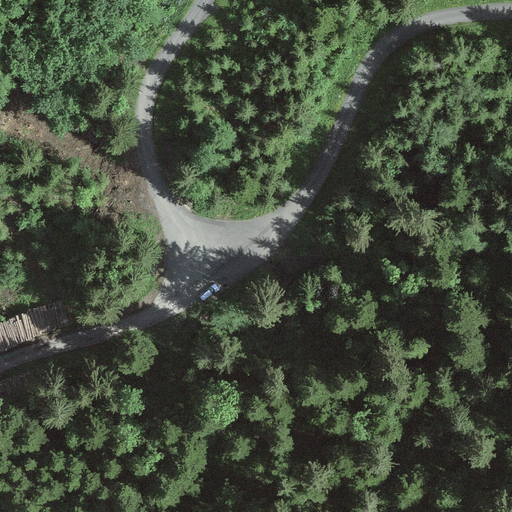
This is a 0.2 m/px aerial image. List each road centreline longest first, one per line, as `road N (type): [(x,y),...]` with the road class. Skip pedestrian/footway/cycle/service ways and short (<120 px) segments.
road 1 (unclassified): [(210,241),(256,237),(283,224),(320,170),(375,57),(402,32),(444,16),(511,11)]
road 2 (unclassified): [(205,0),(155,74),(143,122),(165,204),(210,241)]
road 3 (unclassified): [(210,241),(194,279),(155,311),(0,363)]
